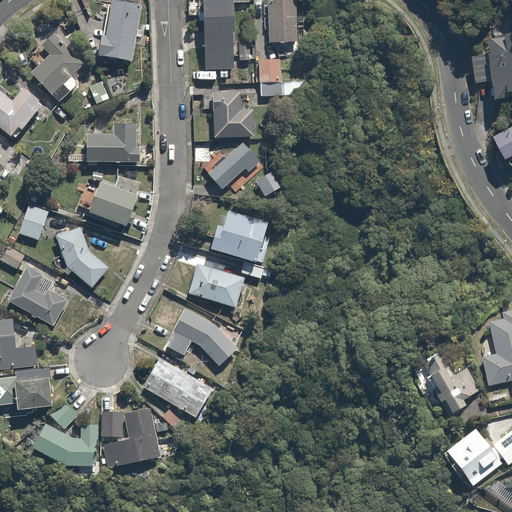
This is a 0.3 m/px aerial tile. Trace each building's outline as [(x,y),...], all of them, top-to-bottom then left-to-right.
[(235,71),(236,0),(208,0),(208,71),(235,71)] [(298,0),(270,1),(271,46),(299,46),(298,0)] [(143,11),(110,6),(103,59),(136,63),(143,11)] [(55,34),(29,60),(38,70),(33,75),(61,104),(81,85),(74,78),(86,66),(55,34)] [(511,34),(492,38),(494,56),(475,59),(479,85),(499,82),(502,102),(511,100),(511,34)] [(255,61),(263,60),(262,47),(241,48),(242,61),(255,61)] [(261,85),(262,100),(286,98),(285,59),(263,60),(255,61),(256,85),(261,85)] [(100,81),(88,87),(100,108),(111,101),(100,81)] [(26,133),(44,110),(52,116),(60,107),(46,97),(43,101),(29,89),(17,105),(0,92),(0,127),(16,140),(23,131),(26,133)] [(241,111),(241,94),(214,96),(216,142),(258,140),(256,111),(241,111)] [(115,136),(91,135),(90,164),(142,166),(143,148),(138,148),(139,127),(115,126),(115,136)] [(511,131),(503,136),(511,154),(511,131)] [(247,161),(239,151),(230,159),(227,156),(206,174),(223,193),(245,173),(252,181),(268,167),(256,154),(247,161)] [(285,191),(272,172),(255,184),(268,202),(285,191)] [(104,186),(94,217),(133,230),(143,199),(104,186)] [(40,241),(50,213),(32,206),(21,234),(40,241)] [(264,268),(276,225),(233,213),(228,229),(222,227),(214,253),(246,262),(243,275),(267,282),(270,269),(264,268)] [(95,290),(111,271),(95,257),(84,230),(57,241),(69,268),(95,290)] [(24,257),(6,246),(0,255),(0,261),(16,271),(24,257)] [(248,281),(201,267),(192,297),(239,311),(248,281)] [(50,292),(54,284),(27,270),(9,303),(58,329),(72,303),(50,292)] [(507,324),(493,327),(500,359),(489,362),(495,390),(511,386),(511,305),(503,308),(507,324)] [(183,311),(169,351),(188,357),(193,344),(202,347),(219,369),(241,353),(219,324),(183,311)] [(18,350),(16,323),(0,324),(0,321),(0,373),(43,371),(41,349),(18,350)] [(469,404),(488,395),(476,369),(463,376),(453,356),(420,373),(439,411),(448,407),(450,412),(455,410),(462,422),(474,416),(469,404)] [(217,390),(162,362),(147,392),(201,421),(217,390)] [(0,381),(0,407),(20,406),(20,415),(56,413),(53,371),(17,374),(18,381),(0,381)] [(51,419),(64,431),(79,415),(67,403),(51,419)] [(152,409),(124,414),(129,442),(102,447),(107,471),(162,461),(152,409)] [(188,423),(170,410),(163,420),(180,433),(188,423)] [(36,450),(68,469),(99,470),(100,426),(81,426),(81,442),(72,441),(49,428),(36,450)] [(452,457),(478,490),(510,464),(511,466),(511,436),(497,448),(484,431),(452,457)] [(511,511),(511,491),(499,484),(490,501),(510,511),(511,511)]
